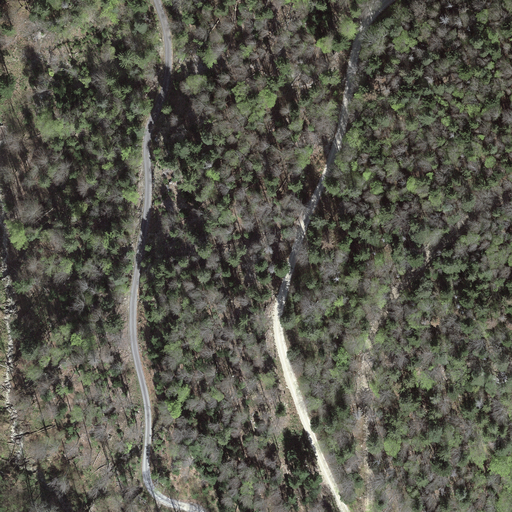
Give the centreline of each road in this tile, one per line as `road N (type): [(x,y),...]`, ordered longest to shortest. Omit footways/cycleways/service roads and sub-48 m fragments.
road 1 (track): [(157,0),(169,59),(147,135),(132,338),(148,404),(149,485),(202,511)]
road 2 (track): [(387,0),(357,40),(335,149),(277,319),(292,382),(345,511)]
